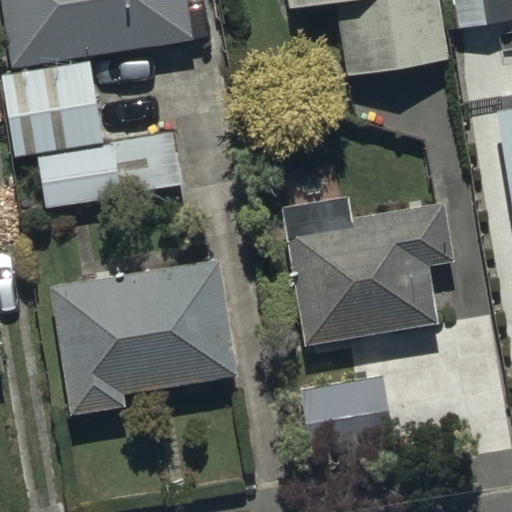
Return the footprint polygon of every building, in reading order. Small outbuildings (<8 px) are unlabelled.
[(193,51),(185,0),(0,0),(0,12),(10,79),(0,80),(0,86),(13,167),(35,164),(43,214),(183,192),(174,136),(103,147),(91,67),(193,51)] [(285,0),(290,25),(335,17),(347,85),(447,67),(435,0),(285,0)] [(511,29),(511,0),(445,0),(452,39),(511,29)] [(511,114),(493,118),(511,228),(511,114)] [(348,203),(280,215),(303,355),(439,333),(429,275),(455,271),(445,209),(351,224),(348,203)] [(237,387),(218,264),(33,292),(52,414),(68,412),(70,425),(126,417),(124,404),(237,387)] [(392,452),(380,380),(290,393),(301,466),(392,452)]
